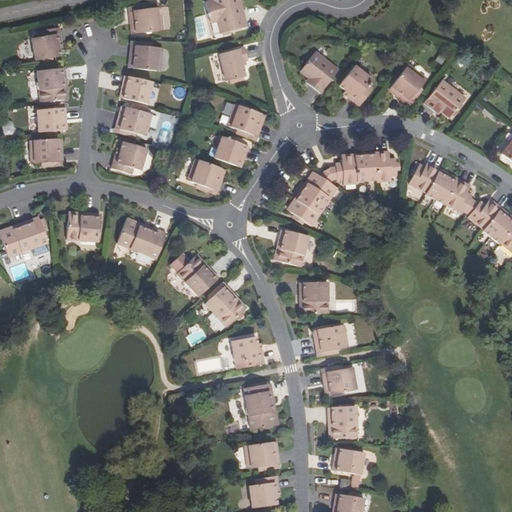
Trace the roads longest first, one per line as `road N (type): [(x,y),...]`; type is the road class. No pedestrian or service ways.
road 1 (residential): [(225,230),(251,269),(290,368),(301,511)]
road 2 (residential): [(511,193),(477,165),(400,129),(298,124)]
road 3 (residential): [(298,124),(273,60),(270,36),(280,15),(312,1),(338,8),(365,0)]
road 4 (residential): [(80,184),(225,230)]
road 5 (residential): [(80,184),(92,41)]
road 6 (residential): [(298,124),(225,230)]
